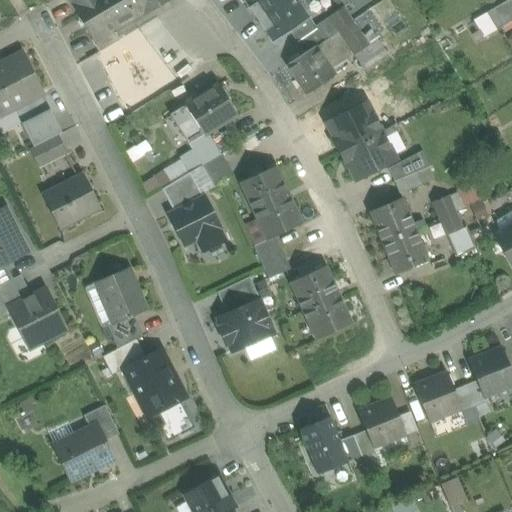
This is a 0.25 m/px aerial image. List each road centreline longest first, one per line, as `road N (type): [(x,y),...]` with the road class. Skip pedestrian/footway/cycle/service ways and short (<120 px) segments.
road 1 (residential): [(411,357),(283,109),(237,50),(198,19)]
road 2 (residential): [(0,43),(43,22),(141,217)]
road 3 (residential): [(141,217),(235,429)]
road 4 (residential): [(235,429),(61,511)]
road 5 (residential): [(411,357),(235,429)]
